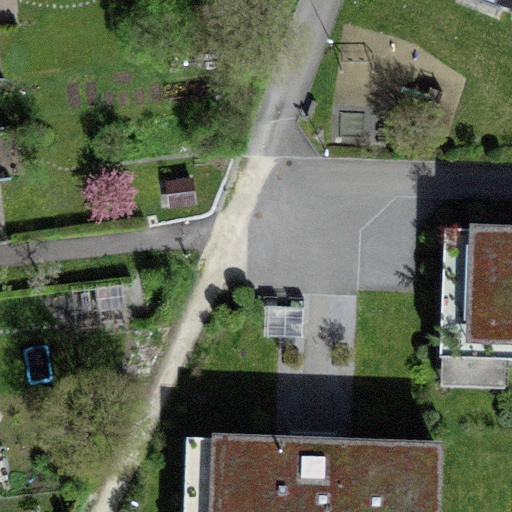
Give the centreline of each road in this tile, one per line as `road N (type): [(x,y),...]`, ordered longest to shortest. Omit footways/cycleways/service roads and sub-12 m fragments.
road 1 (residential): [(511,188),(267,171)]
road 2 (residential): [(326,0),(267,171)]
